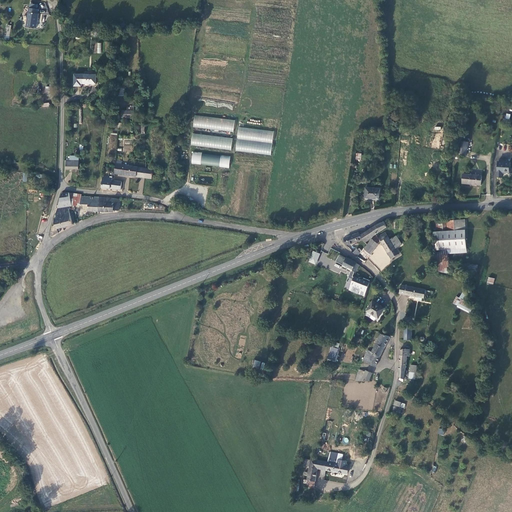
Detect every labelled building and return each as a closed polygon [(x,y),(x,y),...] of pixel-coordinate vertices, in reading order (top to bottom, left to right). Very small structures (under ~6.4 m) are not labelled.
[(38,9),(29,8),(26,27),(36,28),(38,14),(37,14),(38,9)] [(96,75),(74,75),(74,86),(81,86),(81,84),(95,84),(96,75)] [(194,115),(193,128),(233,131),(235,119),(194,115)] [(238,127),(235,151),(271,155),(273,131),(238,127)] [(231,150),(233,138),(192,133),(190,146),(231,150)] [(108,149),(116,149),(117,134),(115,134),(114,139),(110,138),(108,149)] [(468,142),(461,141),(459,152),(466,154),(468,142)] [(192,152),(191,164),(229,168),(230,156),(192,152)] [(66,160),(66,169),(78,169),(78,160),(71,160),(66,160)] [(510,162),(498,161),(497,172),(510,172),(510,162)] [(114,174),(137,177),(138,167),(135,167),(115,164),(114,174)] [(146,168),(138,167),(137,177),(145,178),(146,168)] [(153,169),(146,168),(145,178),(152,179),(153,169)] [(481,176),(463,174),(462,183),(480,185),(481,176)] [(102,177),(101,187),(120,190),(121,182),(112,181),(112,178),(109,178),(109,176),(105,176),(105,177),(102,177)] [(365,197),(380,199),(381,188),(366,187),(365,197)] [(57,207),(71,204),(69,193),(62,194),(59,200),(57,207)] [(89,211),(98,211),(98,197),(81,197),(81,194),(77,194),(77,203),(88,203),(89,211)] [(119,209),(120,199),(98,197),(98,211),(113,212),(119,211),(119,209)] [(55,225),(52,225),(52,228),(50,236),(51,237),(58,233),(58,228),(61,227),(67,226),(72,223),(70,209),(68,209),(67,207),(57,208),(56,214),(55,215),(55,218),(55,225)] [(436,231),(433,232),(437,271),(450,274),(448,249),(467,248),(466,219),(459,220),(459,214),(447,215),(447,218),(435,218),(436,231)] [(375,226),(361,235),(363,239),(365,243),(372,237),(389,228),(386,221),(375,226)] [(379,237),(392,258),(399,254),(396,248),(390,239),(386,232),(379,237)] [(353,243),(363,239),(361,235),(359,233),(343,239),(343,241),(346,244),(353,243)] [(396,248),(402,244),(397,235),(390,239),(396,248)] [(380,244),(373,239),(367,246),(365,249),(364,249),(361,252),(368,259),(380,244)] [(312,251),(308,262),(316,265),(320,253),(312,251)] [(355,272),(359,265),(356,263),(357,262),(347,257),(342,255),(338,263),(355,272)] [(478,265),(463,264),(463,274),(477,275),(478,265)] [(370,282),(355,276),(350,289),(365,295),(370,282)] [(400,294),(424,299),(426,290),(401,285),(400,294)] [(469,313),(473,306),(464,301),(466,296),(461,293),(459,298),(456,296),(452,304),(469,313)] [(385,308),(373,301),(367,311),(369,312),(379,318),(385,308)] [(377,322),(379,318),(369,312),(367,316),(377,322)] [(381,334),(377,343),(386,347),(390,337),(381,334)] [(377,343),(372,351),(373,352),(381,355),(386,347),(377,343)] [(328,360),(336,362),(339,348),(330,347),(328,360)] [(348,348),(345,356),(351,358),(354,351),(348,348)] [(410,349),(400,349),(400,355),(399,372),(405,372),(407,356),(410,356),(410,349)] [(364,360),(368,363),(371,356),(373,352),(372,351),(369,350),(364,360)] [(376,367),(381,355),(373,352),(371,356),(368,363),(376,367)] [(259,369),(261,361),(254,360),(253,368),(259,369)] [(359,370),(356,381),(369,381),(373,371),(359,370)] [(328,462),(316,460),(311,459),(310,466),(309,471),(306,471),(305,475),(309,476),(308,480),(304,479),(304,482),(315,484),(318,469),(327,470),(328,462)] [(338,464),(328,462),(327,470),(344,473),(345,472),(348,472),(349,466),(346,465),(347,461),(339,459),(338,464)]
